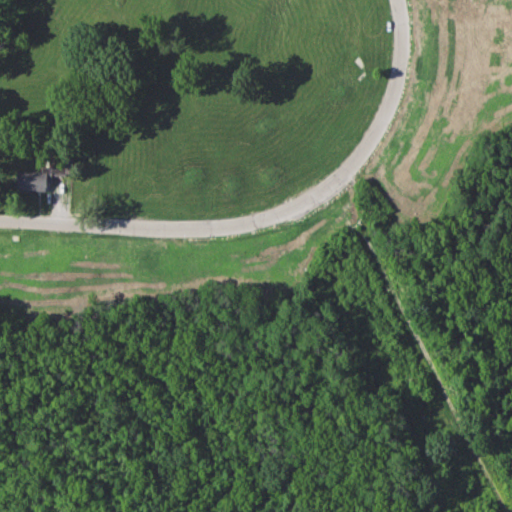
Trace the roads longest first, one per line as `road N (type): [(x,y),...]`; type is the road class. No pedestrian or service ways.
road 1 (residential): [(332,189),(511,510)]
road 2 (residential): [(0,222),(242,230),(332,189)]
road 3 (residential): [(399,0),(399,64),(378,132),(332,189)]
